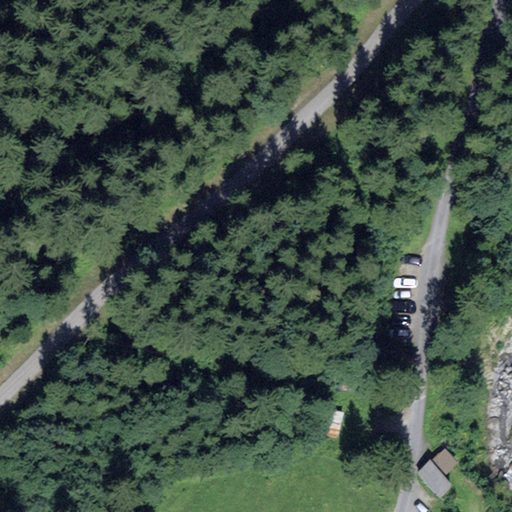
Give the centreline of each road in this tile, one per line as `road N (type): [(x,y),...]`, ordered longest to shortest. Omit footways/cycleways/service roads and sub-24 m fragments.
road 1 (track): [(414,0),(348,76),(182,230),(102,291),(0,398)]
road 2 (unclassified): [(500,0),(472,77),(434,268),(423,425),(399,511)]
